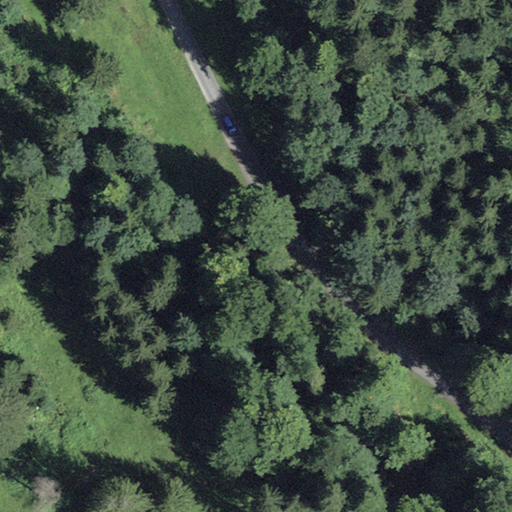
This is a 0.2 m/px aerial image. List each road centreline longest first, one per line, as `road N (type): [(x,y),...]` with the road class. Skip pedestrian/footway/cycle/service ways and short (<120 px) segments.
road 1 (unclassified): [(511,434),(391,341),(315,264),(245,159),(168,0)]
road 2 (track): [(185,511),(217,398),(209,173),(227,122),(242,0)]
